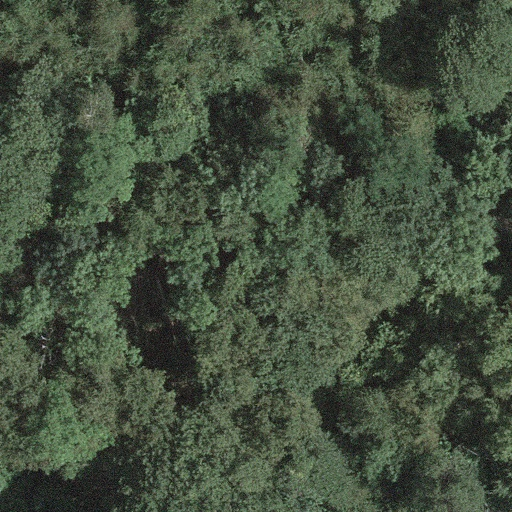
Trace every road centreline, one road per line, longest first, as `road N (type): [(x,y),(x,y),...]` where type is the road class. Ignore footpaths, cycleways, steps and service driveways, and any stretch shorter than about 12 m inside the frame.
road 1 (track): [(36,511),(208,411),(511,211)]
road 2 (track): [(0,76),(166,115),(315,123),(511,93)]
